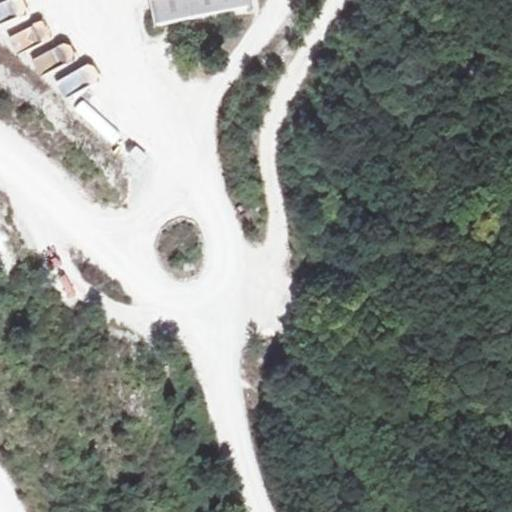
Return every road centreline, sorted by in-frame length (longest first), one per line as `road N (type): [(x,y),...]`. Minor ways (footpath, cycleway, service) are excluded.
road 1 (track): [(208,335),(268,279),(274,230),(265,136),(331,0)]
road 2 (track): [(208,335),(0,156)]
road 3 (track): [(259,511),(208,335)]
